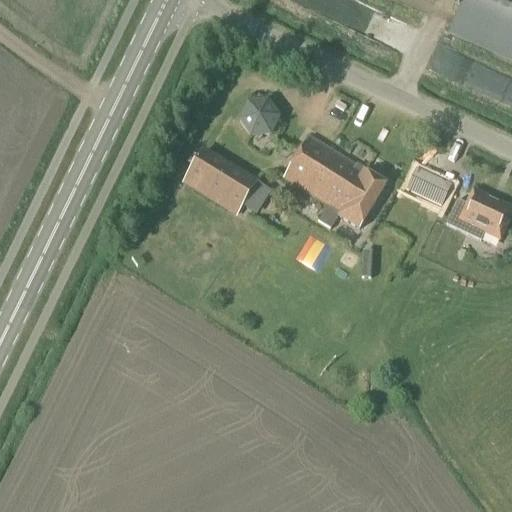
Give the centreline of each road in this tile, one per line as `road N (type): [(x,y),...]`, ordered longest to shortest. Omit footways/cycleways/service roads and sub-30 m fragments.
road 1 (secondary): [(0,343),(164,0)]
road 2 (unclassified): [(511,149),(182,0)]
